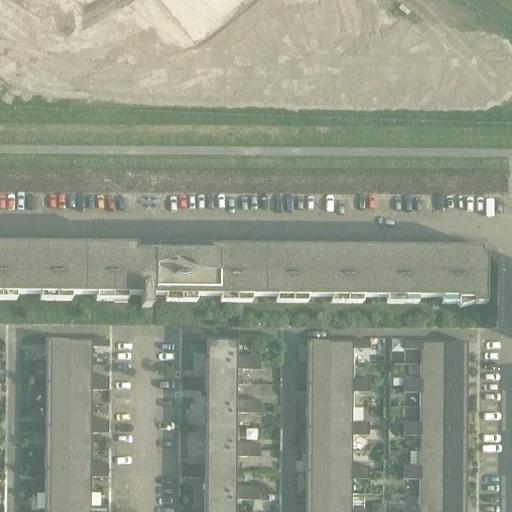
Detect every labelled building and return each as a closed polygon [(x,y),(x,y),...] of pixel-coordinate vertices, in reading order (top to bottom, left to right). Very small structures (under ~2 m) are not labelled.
[(78,0),(90,14),(106,0),(153,0),(194,49),(253,0),(78,0)] [(0,290),(141,292),(141,310),(151,310),(151,292),(472,294),(472,306),(486,306),(486,256),(482,256),(482,249),(157,247),(157,253),(152,253),(152,257),(140,256),(140,253),(136,253),(136,247),(0,246),(0,290)] [(46,341),(46,363),(93,364),(93,349),(109,349),(109,341),(46,341)] [(206,342),(206,365),(261,365),(261,358),(237,358),(237,342),(206,342)] [(307,343),(307,366),(354,366),(354,351),(370,351),(370,343),(307,343)] [(420,351),(420,366),(467,367),(467,344),(404,344),(404,351),(420,351)] [(46,363),(46,385),(109,386),(109,379),(93,379),(93,364),(46,363)] [(182,379),(182,386),(237,387),(237,372),(260,372),(261,365),(206,365),(206,379),(182,379)] [(307,366),(306,387),(370,388),(370,381),(354,381),(354,366),(307,366)] [(403,381),(403,388),(467,388),(467,367),(420,366),(420,381),(403,381)] [(46,385),(45,407),(92,407),(93,392),(109,392),(109,386),(46,385)] [(237,387),(182,386),(182,393),(206,393),(206,408),(260,408),(260,401),(237,401),(237,387)] [(306,387),(306,409),(353,409),(354,394),(370,394),(370,388),(306,387)] [(467,388),(403,388),(403,394),(420,395),(420,410),(467,410),(467,388)] [(45,407),(45,428),(109,429),(109,422),(92,422),(92,407),(45,407)] [(206,408),(206,430),(236,430),(236,415),(260,415),(260,408),(206,408)] [(306,409),(306,431),(370,431),(370,424),(353,424),(353,409),(306,409)] [(403,425),(403,431),(466,432),(467,410),(420,410),(419,425),(403,425)] [(45,428),(45,450),(92,451),(92,435),(109,436),(109,429),(45,428)] [(206,430),(205,452),(260,452),(260,445),(236,445),(236,430),(206,430)] [(306,431),(306,452),(353,453),(353,437),(370,438),(370,431),(306,431)] [(466,432),(403,431),(403,438),(419,438),(419,453),(466,453),(466,432)] [(45,450),(45,472),(108,472),(108,466),(92,466),(92,451),(45,450)] [(181,466),(181,473),(236,474),(236,459),(260,459),(260,452),(205,452),(205,466),(181,466)] [(306,452),(306,474),(369,474),(369,468),(353,468),(353,453),(306,452)] [(403,468),(403,475),(466,475),(466,453),(419,453),(419,468),(403,468)] [(45,472),(45,494),(92,494),(92,479),(108,479),(108,472),(45,472)] [(236,474),(181,473),(181,480),(205,480),(205,495),(260,495),(260,488),(236,488),(236,474)] [(306,474),(306,496),(353,496),(353,481),(369,481),(369,474),(306,474)] [(466,475),(403,475),(403,481),(419,481),(419,496),(466,497),(466,475)] [(45,494),(44,511),(108,511),(108,509),(92,509),(92,494),(45,494)] [(205,495),(204,511),(235,511),(236,502),(260,502),(260,495),(205,495)] [(306,496),(305,511),(369,511),(353,511),(353,496),(306,496)] [(402,511),(465,511),(466,497),(419,496),(419,511),(402,511)]
